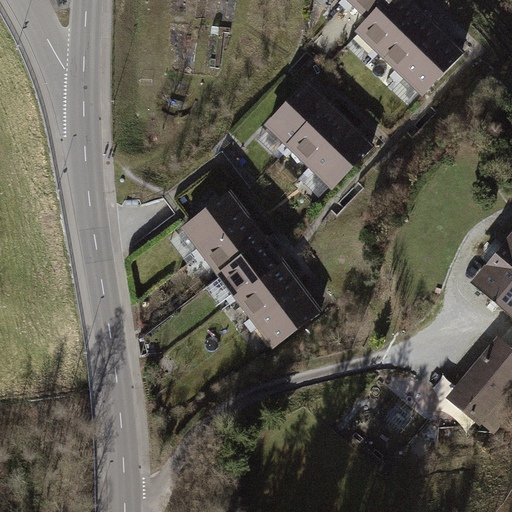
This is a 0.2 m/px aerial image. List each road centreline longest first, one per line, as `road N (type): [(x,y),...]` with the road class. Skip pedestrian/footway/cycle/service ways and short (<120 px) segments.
road 1 (tertiary): [(95,237),(126,511)]
road 2 (tertiary): [(84,80),(95,237)]
